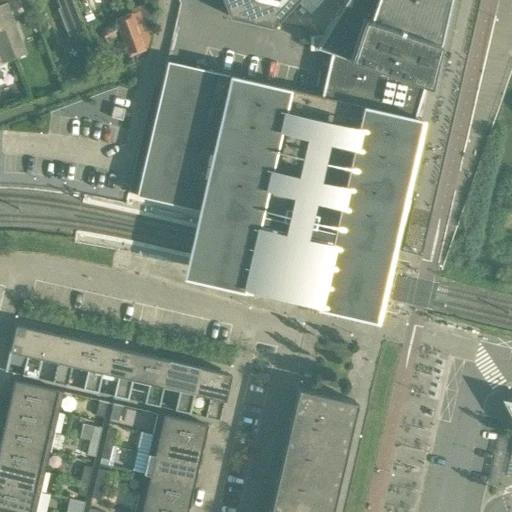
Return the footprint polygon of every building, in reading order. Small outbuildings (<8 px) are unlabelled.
[(71,0),(57,0),(61,7),(57,9),(67,34),(82,28),(71,0)] [(166,60),(135,196),(374,251),(403,154),(407,151),(407,148),(408,146),(407,141),(424,85),(429,86),(448,0),(221,0),(228,16),(271,26),(295,0),(345,0),(322,36),(309,36),(309,49),(322,49),(322,50),(330,53),(320,96),(166,60)] [(5,4),(0,6),(0,25),(13,58),(24,54),(5,4)] [(151,5),(114,18),(128,55),(130,54),(142,49),(144,48),(147,47),(155,15),(151,5)] [(112,24),(100,32),(107,44),(119,36),(112,24)] [(13,58),(0,25),(0,61),(1,63),(13,58)] [(110,118),(122,121),(124,109),(113,106),(110,118)] [(23,377),(36,380),(46,336),(15,329),(5,373),(7,374),(12,353),(27,357),(23,377)] [(53,384),(67,387),(77,343),(46,336),(36,380),(38,381),(42,360),(58,364),(53,384)] [(83,391),(97,394),(107,350),(77,343),(67,387),(68,388),(73,367),(88,371),(83,391)] [(114,398),(128,401),(138,357),(107,350),(97,394),(98,395),(103,374),(119,378),(114,398)] [(145,405),(158,408),(168,364),(138,357),(128,401),(133,381),(149,385),(145,405)] [(175,412),(189,415),(199,371),(168,364),(158,408),(160,409),(164,388),(180,392),(175,412)] [(199,371),(189,415),(190,416),(195,395),(210,399),(205,419),(220,423),(230,378),(199,371)] [(18,383),(13,404),(59,414),(64,394),(18,383)] [(269,511),(331,511),(357,403),(356,402),(298,389),(297,389),(269,511)] [(96,417),(104,420),(108,405),(109,405),(109,404),(100,402),(96,417)] [(13,404),(8,424),(55,434),(59,414),(13,404)] [(110,421),(119,423),(123,407),(113,405),(113,406),(114,406),(110,421)] [(158,415),(153,436),(200,447),(204,426),(158,415)] [(8,424),(4,443),(50,454),(55,434),(8,424)] [(94,428),(90,442),(99,444),(102,430),(94,428)] [(108,431),(105,446),(113,448),(116,433),(108,431)] [(153,436),(149,456),(195,467),(200,447),(153,436)] [(99,444),(90,442),(87,457),(95,459),(99,444)] [(4,443),(0,459),(0,463),(45,474),(50,454),(4,443)] [(113,448),(105,446),(101,460),(110,462),(113,448)] [(149,456),(144,476),(190,486),(195,467),(149,456)] [(0,463),(0,484),(41,494),(45,474),(0,463)] [(84,468),(81,482),(89,484),(93,470),(84,468)] [(99,471),(95,486),(104,487),(107,473),(99,471)] [(144,476),(140,496),(186,506),(190,486),(144,476)] [(89,484),(81,482),(78,497),(86,498),(89,484)] [(0,484),(0,505),(28,511),(36,511),(41,494),(0,484)] [(104,487),(95,486),(92,500),(101,502),(104,487)] [(140,496),(135,511),(184,511),(186,506),(140,496)]
